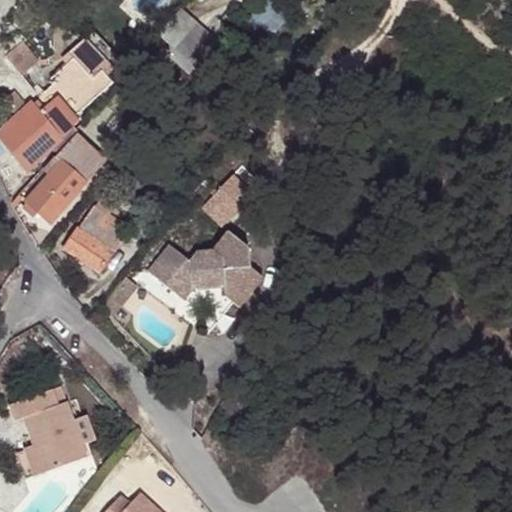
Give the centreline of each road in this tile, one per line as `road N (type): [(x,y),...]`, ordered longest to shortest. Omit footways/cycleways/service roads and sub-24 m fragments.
road 1 (track): [(44,276),(196,474),(250,511)]
road 2 (residential): [(0,329),(44,276),(0,187)]
